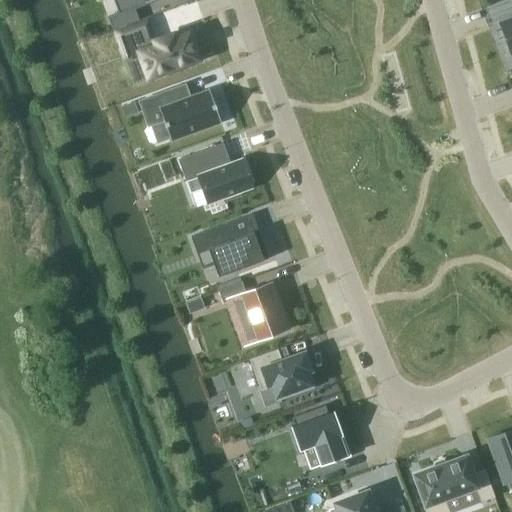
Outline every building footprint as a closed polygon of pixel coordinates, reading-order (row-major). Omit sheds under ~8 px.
[(114,0),(119,13),(108,16),(113,30),(139,20),(135,9),(154,2),(159,0),(114,0)] [(511,18),(500,23),(511,53),(511,52),(511,18)] [(147,22),(117,32),(126,57),(139,53),(148,78),(166,71),(167,74),(184,68),(183,65),(199,59),(190,33),(175,38),(173,34),(154,41),(152,35),(148,23),(147,22)] [(185,84),(140,101),(149,126),(151,125),(164,120),(170,138),(171,140),(221,122),(210,90),(190,97),(189,94),(184,96),(181,87),(186,86),(185,84)] [(134,103),(122,107),(126,116),(137,112),(134,103)] [(217,145),(178,159),(186,181),(198,177),(203,188),(208,203),(224,197),(225,200),(240,195),(239,192),(253,187),(242,159),(230,163),(225,166),(217,145)] [(252,214),(191,236),(192,238),(202,234),(203,235),(208,249),(211,248),(217,263),(220,274),(218,275),(218,276),(269,258),(268,256),(266,257),(262,247),(264,246),(262,240),(255,242),(252,234),(256,233),(250,216),(253,215),(252,214)] [(218,290),(241,281),(239,277),(217,286),(218,290)] [(278,280),(231,297),(248,344),(295,327),(278,280)] [(278,349),(250,359),(260,388),(261,391),(273,387),(276,397),(278,401),(280,400),(314,388),(308,372),(312,370),(305,351),(289,357),(288,358),(282,360),(278,349)] [(294,425),(290,426),(291,428),(292,427),(300,449),(315,444),(322,465),(349,455),(333,413),(335,412),(334,410),(328,413),(326,405),(292,417),(294,425)] [(243,428),(253,424),(251,417),(241,420),(243,428)] [(511,429),(488,438),(505,482),(511,479),(511,429)] [(466,455),(414,474),(428,511),(449,511),(445,499),(476,487),(481,501),(494,496),(484,470),(473,474),(466,455)] [(386,511),(373,477),(323,495),(329,511),(411,511),(411,509),(403,511),(386,511)]
